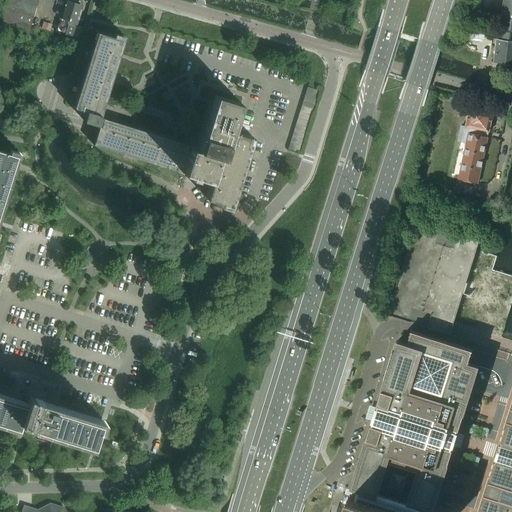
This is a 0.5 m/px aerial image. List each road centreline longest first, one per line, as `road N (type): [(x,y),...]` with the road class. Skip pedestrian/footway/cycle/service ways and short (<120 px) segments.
road 1 (primary): [(283,511),(443,0)]
road 2 (primary): [(397,13),(242,511)]
road 3 (unclassified): [(0,488),(100,486),(131,476),(177,351)]
road 4 (unclassified): [(253,232),(304,172),(340,50)]
road 5 (residential): [(340,50),(162,0)]
road 6 (residential): [(6,298),(177,351)]
road 7 (residential): [(511,97),(372,58)]
